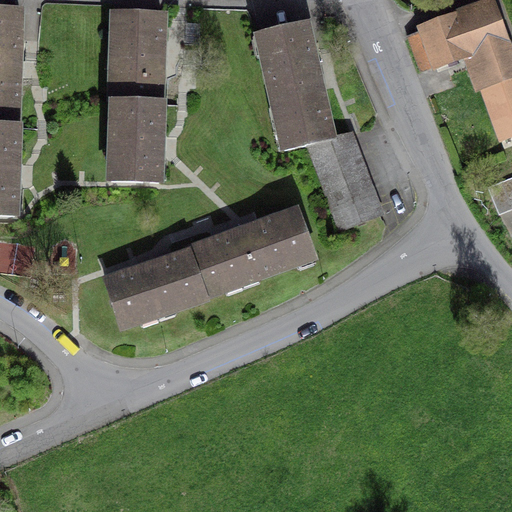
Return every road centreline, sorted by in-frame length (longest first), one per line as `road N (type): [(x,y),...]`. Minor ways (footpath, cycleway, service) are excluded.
road 1 (residential): [(458,231),(279,335),(106,412)]
road 2 (residential): [(365,0),(458,231)]
road 3 (residential): [(0,310),(65,360),(106,412)]
